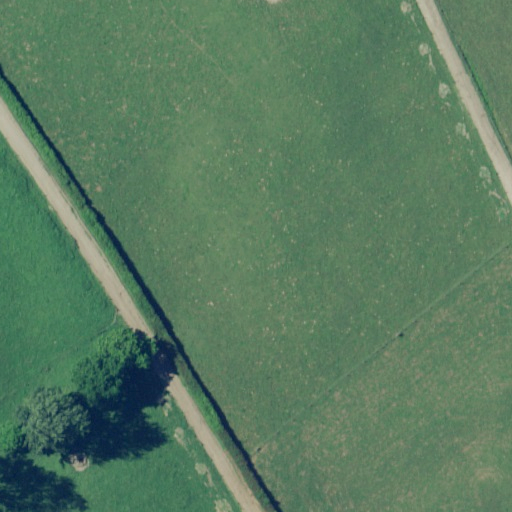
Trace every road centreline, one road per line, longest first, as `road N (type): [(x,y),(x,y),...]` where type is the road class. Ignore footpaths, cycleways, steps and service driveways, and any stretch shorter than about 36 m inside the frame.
road 1 (track): [(224,511),(0,146)]
road 2 (track): [(511,197),(417,0)]
